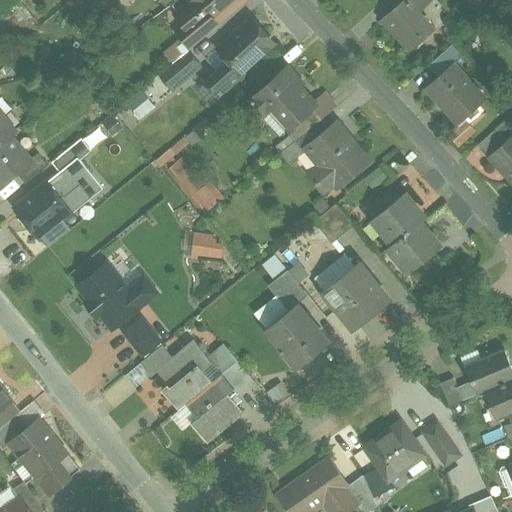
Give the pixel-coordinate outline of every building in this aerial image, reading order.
[(193,0),(178,13),(188,25),(179,32),(184,38),(210,16),(229,0),(193,0)] [(400,0),(402,2),(384,18),(409,46),(422,35),(425,38),(435,29),(419,11),(431,0),(400,0)] [(219,26),(210,16),(184,38),(192,48),(219,26)] [(252,18),(219,47),(231,60),(207,82),(221,96),(246,74),(244,72),(276,43),(252,18)] [(29,37),(12,51),(28,70),(45,57),(29,37)] [(452,45),(429,65),(439,76),(453,64),(463,56),(452,45)] [(190,50),(162,73),(174,87),(202,65),(190,50)] [(439,76),(427,87),(437,98),(438,97),(459,121),(458,122),(459,123),(485,100),(453,64),(439,76)] [(290,67),(252,100),(265,115),(269,111),(287,132),(313,109),(317,105),(301,86),(304,83),(290,67)] [(123,98),(134,119),(153,109),(141,88),(123,98)] [(0,109),(0,143),(10,135),(16,130),(0,109)] [(313,109),(287,132),(295,142),(322,120),(313,109)] [(511,115),(495,130),(506,142),(511,136),(511,115)] [(322,120),(295,142),(305,154),(309,151),(307,148),(330,130),(322,120)] [(330,130),(307,148),(309,151),(322,167),(311,175),(325,192),(336,183),(339,187),(370,162),(339,123),(330,130)] [(0,143),(0,185),(1,186),(18,172),(32,161),(31,160),(10,135),(0,143)] [(511,136),(506,142),(491,155),(511,179),(511,136)] [(83,138),(53,162),(61,172),(80,157),(82,160),(94,151),(83,138)] [(50,164),(40,152),(31,160),(32,161),(18,172),(27,183),(50,164)] [(165,168),(199,211),(218,197),(184,153),(165,168)] [(61,172),(49,182),(74,213),(105,188),(82,160),(80,157),(61,172)] [(49,182),(18,207),(43,238),(57,226),(55,223),(70,210),(73,214),(74,213),(49,182)] [(392,188),(366,209),(374,219),(378,215),(400,198),(392,188)] [(400,198),(378,215),(389,228),(385,232),(394,243),(422,221),(426,217),(407,192),(400,198)] [(338,203),(316,221),(333,242),(355,224),(338,203)] [(394,243),(389,247),(398,258),(403,254),(413,267),(414,268),(436,251),(442,246),(422,221),(394,243)] [(189,233),(188,257),(216,257),(217,233),(189,233)] [(436,251),(414,268),(413,267),(409,271),(418,282),(444,261),(436,251)] [(142,305),(108,263),(80,285),(91,299),(88,302),(99,316),(103,313),(114,327),(142,305)] [(378,286),(360,265),(361,264),(360,263),(326,291),(327,292),(328,291),(338,303),(337,304),(356,328),(391,300),(379,285),(378,286)] [(289,269),(270,285),(282,300),(290,294),(293,298),(305,289),(289,269)] [(298,304),(268,329),(287,351),(288,350),(300,364),(299,365),(300,366),(330,342),(298,304)] [(162,340),(143,317),(125,331),(144,354),(162,340)] [(174,357),(158,370),(159,371),(174,390),(168,395),(179,408),(187,402),(213,381),(201,365),(210,358),(195,340),(174,357)] [(163,345),(142,362),(153,376),(159,371),(158,370),(174,357),(163,345)] [(511,364),(505,349),(466,365),(478,393),(511,378),(511,364)] [(239,360),(222,373),(235,390),(239,394),(256,380),(239,360)] [(213,381),(187,402),(200,417),(194,422),(207,439),(229,422),(231,424),(245,413),(230,393),(235,390),(222,373),(213,381)] [(455,377),(441,383),(451,405),(463,400),(455,377)] [(511,378),(478,393),(478,394),(485,391),(497,420),(511,413),(511,378)] [(0,410),(11,402),(14,400),(13,398),(11,399),(0,385),(0,410)] [(11,402),(0,410),(0,429),(20,413),(11,402)] [(0,429),(0,443),(4,450),(12,444),(11,442),(32,426),(20,413),(0,429)] [(32,426),(11,442),(12,444),(23,457),(25,455),(40,474),(37,477),(38,477),(68,453),(55,435),(53,437),(41,421),(42,420),(42,418),(32,426)] [(403,422),(368,447),(391,479),(406,468),(403,464),(423,450),(403,422)] [(439,422),(425,431),(448,464),(462,454),(439,422)] [(68,453),(38,477),(50,493),(81,469),(68,453)] [(330,459),(281,494),(293,511),(312,511),(328,501),(335,511),(347,511),(359,504),(360,503),(348,487),(350,486),(330,459)] [(511,464),(503,467),(502,471),(511,495),(511,464)] [(368,511),(379,505),(365,474),(350,486),(348,487),(360,503),(359,504),(364,511),(368,511)] [(43,511),(46,510),(26,481),(15,488),(22,499),(24,498),(33,511),(43,511)] [(33,511),(24,498),(22,499),(4,511),(33,511)]
